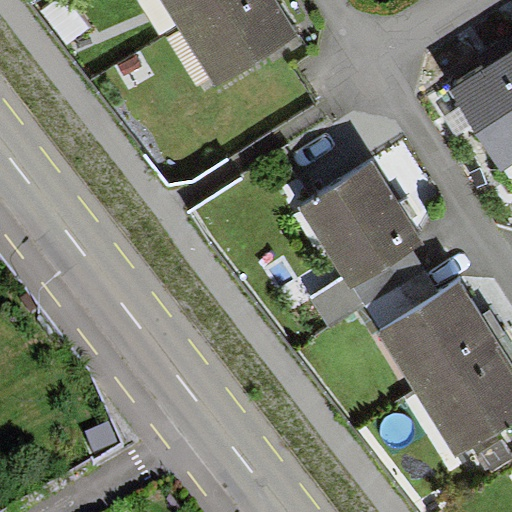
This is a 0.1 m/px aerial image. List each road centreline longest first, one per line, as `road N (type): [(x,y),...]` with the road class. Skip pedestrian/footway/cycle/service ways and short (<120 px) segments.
road 1 (primary): [(211,413),(0,140)]
road 2 (residential): [(211,413),(52,511)]
road 3 (primary): [(289,511),(211,413)]
